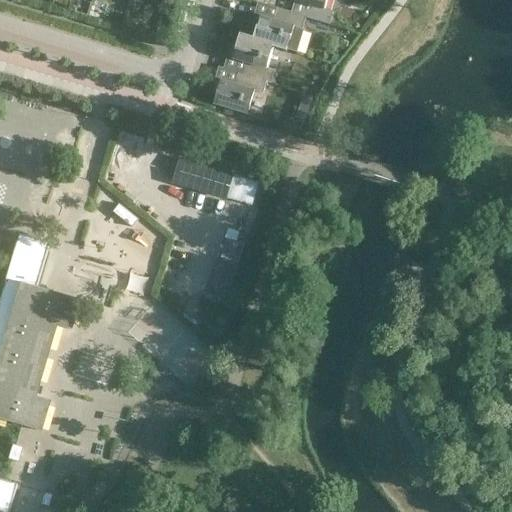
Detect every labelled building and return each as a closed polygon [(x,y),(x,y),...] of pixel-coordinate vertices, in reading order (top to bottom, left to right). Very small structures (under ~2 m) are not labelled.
[(159,0),(157,7),(170,10),(173,0),(159,0)] [(326,0),(289,0),(304,4),(300,15),(306,17),(305,18),(329,25),(333,12),(324,9),(326,0)] [(255,14),(248,36),(274,44),(273,48),(286,52),(287,50),(297,53),(304,29),(302,28),(305,18),(306,17),(300,15),(277,8),(273,20),(255,14)] [(274,44),(248,36),(240,34),(236,47),(231,45),(227,58),(246,63),(243,74),(266,81),(266,82),(271,84),(275,71),(266,68),(273,48),(274,44)] [(332,53),(329,62),(334,65),(338,56),(332,53)] [(234,84),(216,79),(212,91),(217,93),(214,104),(247,114),(254,91),(263,94),(266,82),(266,81),(243,74),(238,72),(234,84)] [(297,111),(291,128),(302,132),(308,115),(297,111)] [(252,206),(259,183),(179,159),(172,182),(252,206)] [(113,212),(132,228),(139,220),(119,204),(113,212)] [(230,205),(222,228),(229,230),(245,236),(253,212),(230,205)] [(0,301),(0,419),(41,431),(50,400),(36,396),(57,326),(71,330),(80,300),(37,287),(50,244),(20,235),(0,301)] [(243,245),(227,241),(222,260),(237,264),(243,245)] [(21,461),(25,446),(15,444),(10,458),(21,461)] [(0,511),(8,511),(18,485),(0,479),(0,511)] [(41,505),(49,507),(53,495),(45,493),(41,505)]
